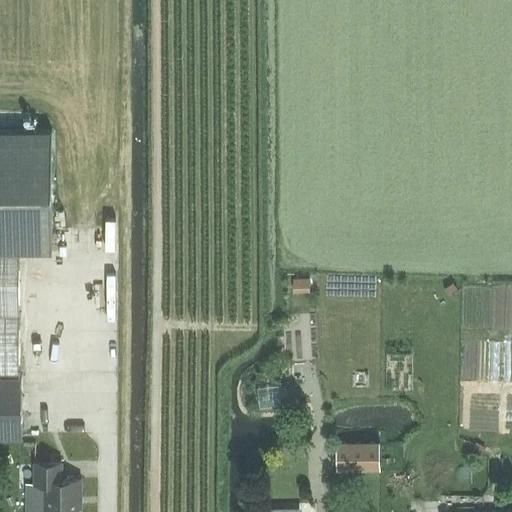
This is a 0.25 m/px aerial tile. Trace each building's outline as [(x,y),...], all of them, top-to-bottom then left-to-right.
[(0,312),(20,312),(20,252),(19,250),(52,250),(52,130),(0,129),(0,312)] [(20,374),(20,312),(0,312),(0,434),(22,435),(22,374),(20,374)] [(259,373),(259,379),(251,380),(252,390),(291,386),(289,370),(259,373)] [(337,471),(401,467),(400,440),(380,441),(336,442),(337,471)] [(34,482),(44,483),(44,511),(80,511),(80,506),(81,506),(81,477),(62,475),(63,460),(34,460),(34,482)]
